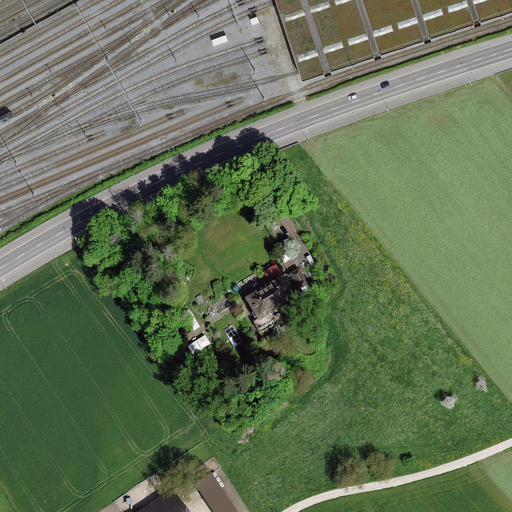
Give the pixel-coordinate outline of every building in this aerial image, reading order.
[(511,0),(274,0),(275,1),(298,73),(300,79),(511,9),(511,0)] [(297,289),(306,284),(297,270),(289,275),(289,276),(288,276),(289,277),(297,289)] [(292,301),(280,281),(246,301),(258,320),(253,324),(259,334),(273,326),(271,322),(272,321),(272,318),(270,314),(292,301)] [(232,511),(209,475),(195,485),(213,511),(232,511)] [(156,511),(181,511),(173,501),(156,511)]
